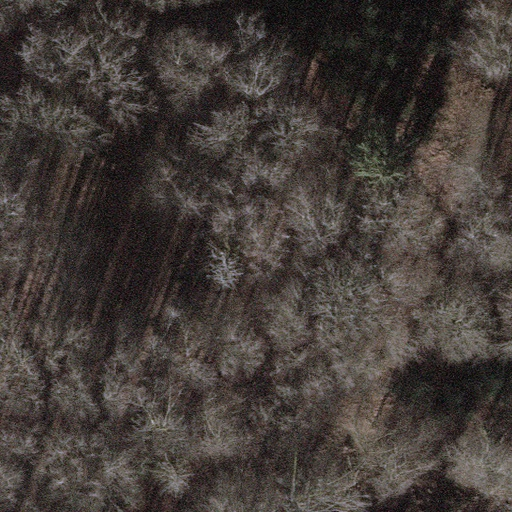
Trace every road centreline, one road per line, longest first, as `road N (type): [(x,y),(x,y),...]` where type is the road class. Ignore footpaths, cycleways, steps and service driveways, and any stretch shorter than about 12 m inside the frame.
road 1 (track): [(47,0),(0,14),(473,511),(511,482)]
road 2 (track): [(511,301),(482,243),(351,122)]
road 3 (track): [(351,122),(204,0)]
